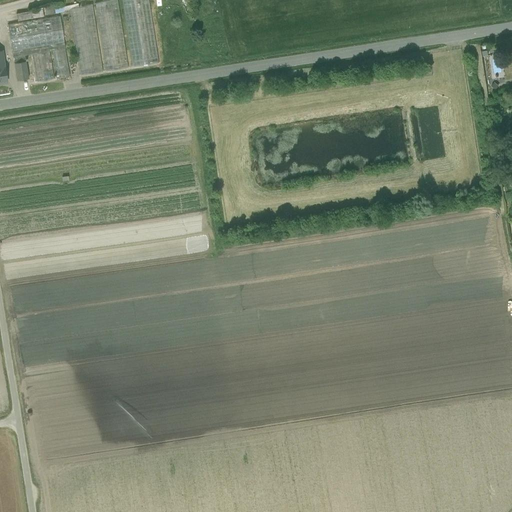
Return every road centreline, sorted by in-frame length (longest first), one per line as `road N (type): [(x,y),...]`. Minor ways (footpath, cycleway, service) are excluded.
road 1 (unclassified): [(511,28),(0,106)]
road 2 (track): [(0,302),(32,511)]
